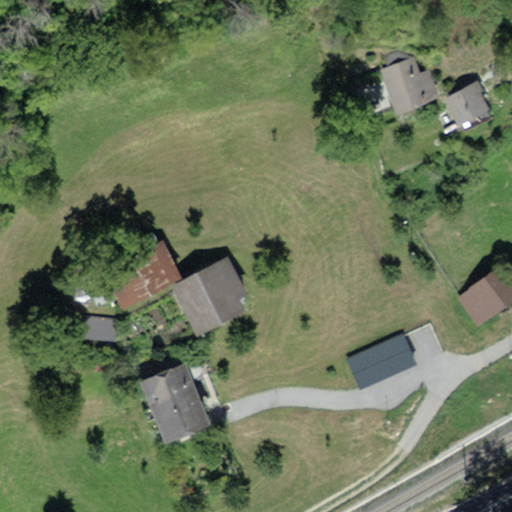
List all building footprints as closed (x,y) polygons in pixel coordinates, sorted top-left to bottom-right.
[(413,61),(383,72),(397,111),(434,97),(425,73),(418,76),(413,61)] [(159,244),(106,271),(123,305),(176,278),(159,244)] [(226,261),(175,286),(198,331),(239,310),(233,298),(243,293),(226,261)] [(511,294),(496,272),(461,297),(478,320),(511,295),(511,294)] [(181,369),(144,386),(168,440),(205,423),(181,369)]
